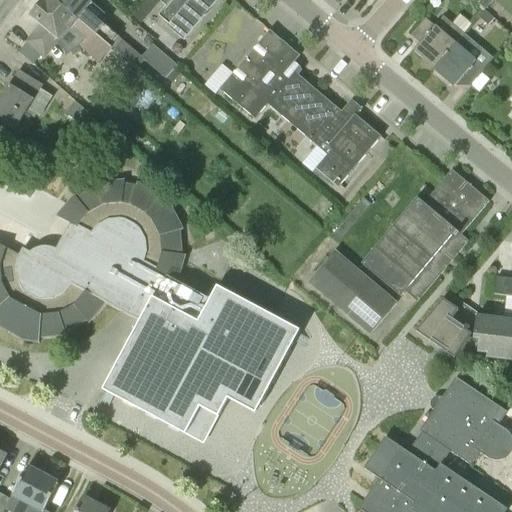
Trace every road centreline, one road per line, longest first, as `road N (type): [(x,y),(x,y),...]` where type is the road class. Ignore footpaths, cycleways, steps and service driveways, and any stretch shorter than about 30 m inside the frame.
road 1 (residential): [(181,511),(0,408)]
road 2 (residential): [(511,187),(355,55)]
